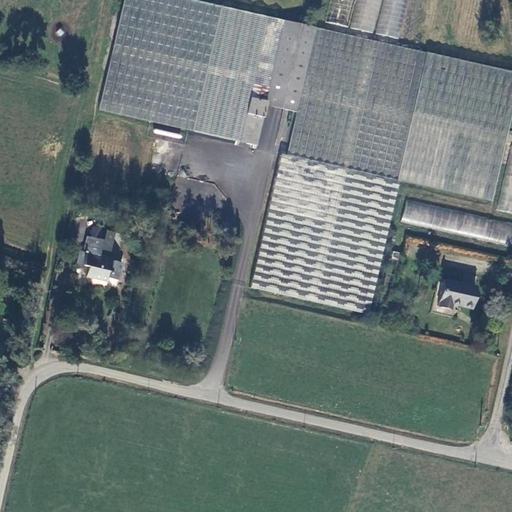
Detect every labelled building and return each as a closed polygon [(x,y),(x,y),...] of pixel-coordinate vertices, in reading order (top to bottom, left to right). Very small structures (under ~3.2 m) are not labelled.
[(195,133),(222,8),(187,0),(124,0),(99,111),(195,133)] [(332,0),(325,31),(402,48),(412,0),(332,0)] [(288,22),(222,8),(195,133),(241,144),(252,100),(267,104),(288,22)] [(266,107),(296,115),(317,29),(288,22),(267,104),(252,100),(241,144),(257,147),(266,107)] [(325,31),(317,29),(296,115),(286,157),(398,183),(491,205),(511,115),(511,74),(402,48),(325,31)] [(511,213),(511,145),(509,145),(497,211),(511,213)] [(286,157),(282,156),(282,159),(251,290),(367,318),(398,183),(286,157)] [(511,246),(511,223),(406,199),(401,220),(511,246)] [(109,253),(114,234),(92,228),(89,237),(101,241),(99,250),(109,253)] [(86,267),(84,277),(105,282),(105,279),(116,282),(121,265),(110,262),(110,260),(97,256),(99,250),(101,241),(89,237),(86,237),(82,252),(78,251),(75,263),(81,265),(81,266),(86,267)] [(474,288),(442,280),(435,307),(448,311),(450,305),(468,309),(474,288)]
